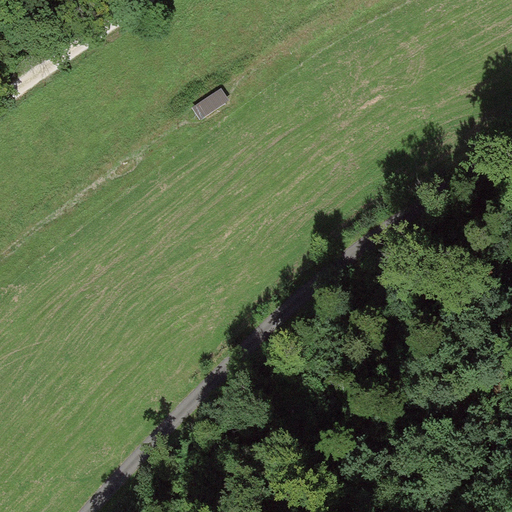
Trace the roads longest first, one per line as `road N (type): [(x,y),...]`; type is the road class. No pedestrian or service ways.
road 1 (unclassified): [(88,511),(322,266),(511,154)]
road 2 (track): [(0,274),(119,166),(391,0)]
road 3 (track): [(147,0),(0,107)]
